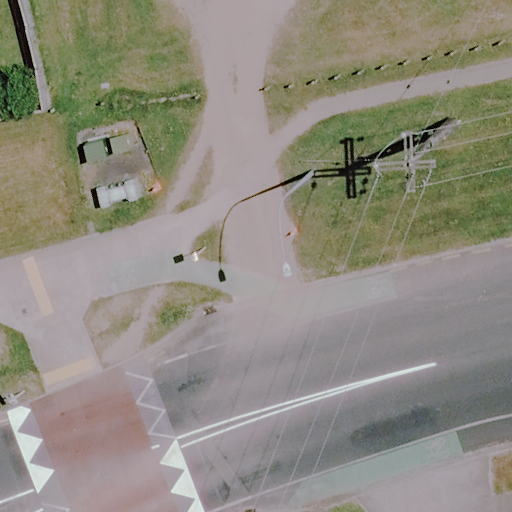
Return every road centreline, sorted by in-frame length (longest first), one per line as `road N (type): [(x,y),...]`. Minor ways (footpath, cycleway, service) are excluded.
road 1 (tertiary): [(511,343),(215,430)]
road 2 (tertiary): [(0,475),(215,430)]
road 3 (tertiary): [(215,430),(106,511)]
